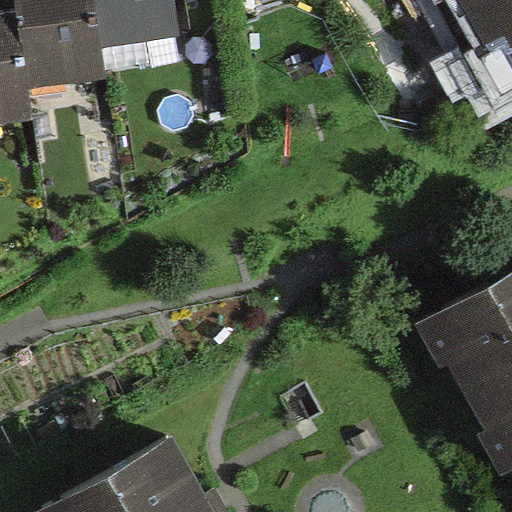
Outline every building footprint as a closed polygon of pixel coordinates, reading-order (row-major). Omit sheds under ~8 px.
[(90,0),(11,0),(23,89),(100,79),(90,0)] [(175,35),(170,0),(91,0),(97,45),(175,35)] [(511,0),(466,0),(508,77),(511,74),(511,0)] [(13,13),(0,14),(0,121),(26,118),(13,13)] [(511,441),(511,260),(433,305),(510,443),(511,441)] [(64,511),(211,511),(162,425),(50,488),(64,511)]
